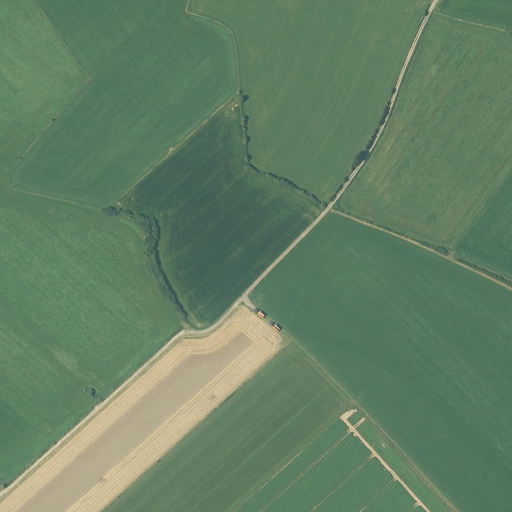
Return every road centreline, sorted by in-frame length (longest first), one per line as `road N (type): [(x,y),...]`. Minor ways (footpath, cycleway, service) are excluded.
road 1 (track): [(242,297),(361,161),(436,0)]
road 2 (track): [(242,297),(208,331),(182,331),(0,497)]
road 3 (track): [(455,511),(242,297)]
